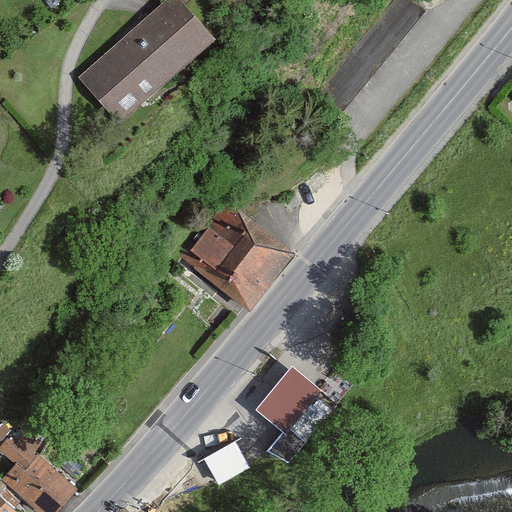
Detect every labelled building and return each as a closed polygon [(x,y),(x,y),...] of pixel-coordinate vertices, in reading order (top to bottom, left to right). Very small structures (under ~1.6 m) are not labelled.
[(179,0),(172,0),(82,77),(120,122),(215,42),(179,0)] [(430,10),(417,0),(390,0),(314,91),(342,114),(430,10)] [(297,254),(235,204),(191,260),(252,309),(297,254)] [(340,408),(292,369),(257,410),(284,432),(269,451),(292,464),(340,408)] [(35,511),(59,511),(80,489),(13,428),(0,441),(0,453),(17,469),(4,484),(35,511)] [(237,443),(207,459),(221,486),(251,469),(237,443)] [(0,511),(19,511),(1,494),(0,495),(0,511)]
